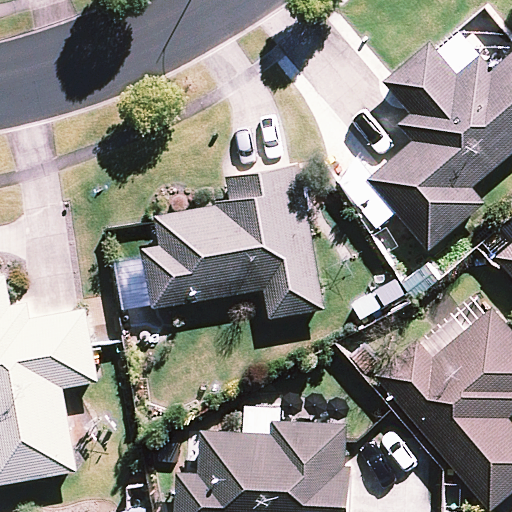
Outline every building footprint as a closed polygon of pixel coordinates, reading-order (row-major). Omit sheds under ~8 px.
[(511,150),(511,49),(496,63),(483,49),(461,68),(440,44),(433,35),(385,75),(413,108),(402,118),(416,135),(371,174),(432,245),(488,197),(475,182),(511,150)] [(147,256),(155,303),(267,283),(272,313),(328,303),(302,158),(229,171),(233,195),(157,209),(162,239),(144,242),(147,256)] [(511,240),(500,251),(511,264),(511,240)] [(10,267),(0,268),(0,479),(81,465),(66,382),(102,376),(89,302),(33,311),(30,295),(15,297),(10,267)] [(378,371),(495,506),(511,491),(511,412),(511,411),(511,319),(496,300),(436,352),(421,334),(378,371)] [(179,466),(176,511),(352,511),(355,460),(349,460),(350,418),(275,415),(274,428),(203,425),(201,467),(179,466)]
